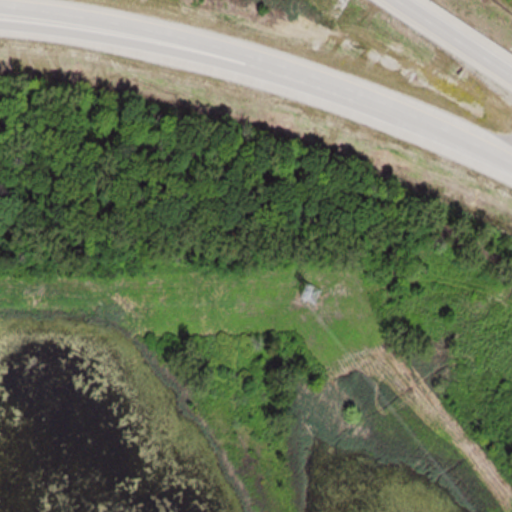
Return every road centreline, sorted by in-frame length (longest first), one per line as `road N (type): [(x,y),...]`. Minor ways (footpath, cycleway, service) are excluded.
road 1 (motorway): [(0,8),(157,33),(246,57),(365,105)]
road 2 (motorway): [(0,24),(133,45),(365,105)]
road 3 (motorway): [(365,105),(511,171)]
road 4 (motorway): [(511,83),(388,0)]
